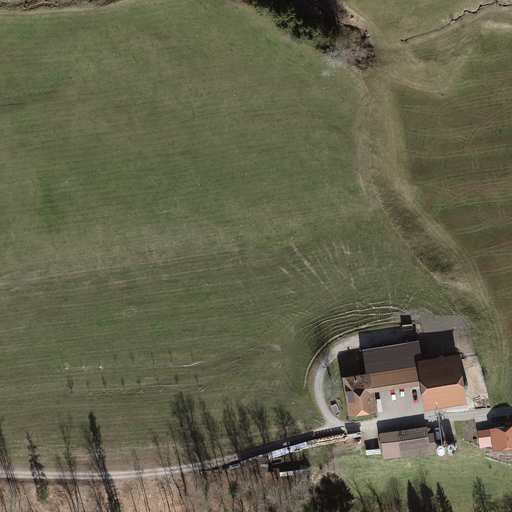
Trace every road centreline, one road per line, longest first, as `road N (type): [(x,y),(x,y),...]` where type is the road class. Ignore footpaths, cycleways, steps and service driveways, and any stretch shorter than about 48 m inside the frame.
road 1 (track): [(0,471),(185,468),(335,428),(511,410)]
road 2 (track): [(335,428),(316,386),(321,368),(354,342),(410,334)]
